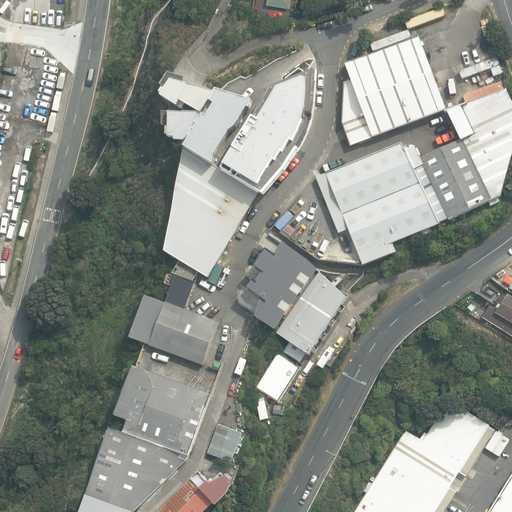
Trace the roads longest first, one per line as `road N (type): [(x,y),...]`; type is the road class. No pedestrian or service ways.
road 1 (unclassified): [(0,399),(38,268),(95,0)]
road 2 (residential): [(285,511),(378,341),(511,236)]
road 3 (residential): [(224,302),(250,232),(319,140),(328,35)]
road 4 (residential): [(227,0),(198,50),(210,65),(262,39),(328,35)]
